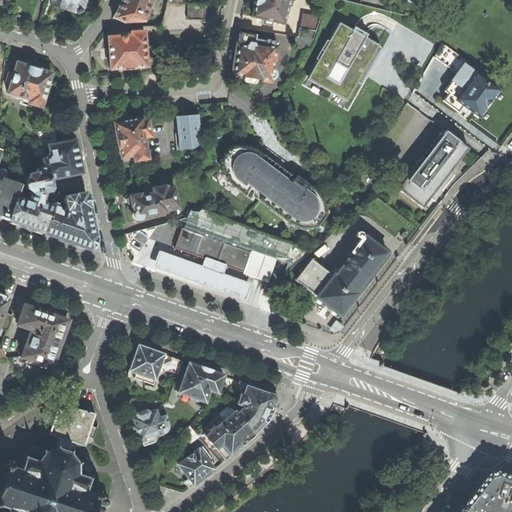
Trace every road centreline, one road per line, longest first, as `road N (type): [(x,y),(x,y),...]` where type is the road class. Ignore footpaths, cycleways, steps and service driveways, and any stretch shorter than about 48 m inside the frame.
road 1 (residential): [(507,160),(466,190),(329,373)]
road 2 (primary): [(113,296),(329,373)]
road 3 (residential): [(80,94),(208,87),(217,79),(233,0)]
road 4 (residential): [(176,511),(302,406),(329,373)]
road 5 (residential): [(113,296),(112,251),(80,94)]
road 6 (unknown): [(507,160),(421,98),(396,35),(384,25)]
road 7 (residential): [(141,511),(99,385),(87,372)]
road 8 (unknown): [(217,79),(278,149),(313,175)]
